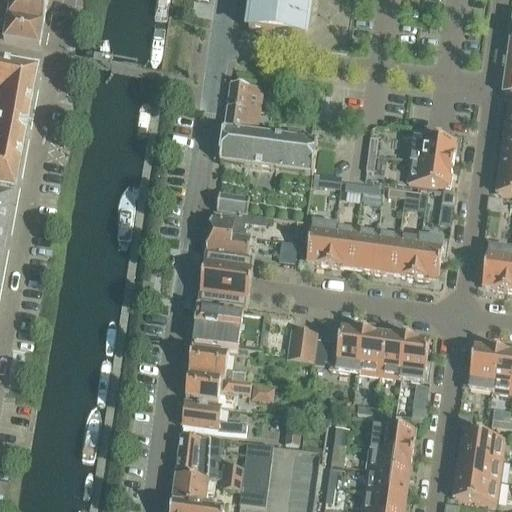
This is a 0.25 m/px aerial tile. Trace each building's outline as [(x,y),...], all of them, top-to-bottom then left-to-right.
[(9,8),(7,21),(43,28),(47,6),(15,0),(4,0),(3,7),(9,8)] [(252,0),(248,35),(306,43),(311,0),(252,0)] [(7,21),(3,44),(39,50),(43,28),(7,21)] [(0,254),(11,196),(12,196),(15,180),(23,137),(32,87),(35,71),(0,64),(0,254)] [(231,88),(228,111),(261,116),(264,92),(231,88)] [(298,108),(312,110),(315,95),(301,93),(298,108)] [(228,111),(225,135),(257,139),(261,116),(228,111)] [(288,134),(287,143),(296,144),(298,135),(288,134)] [(220,167),(312,180),(317,147),(304,145),(296,144),(287,143),(257,139),(225,135),(220,167)] [(298,135),(296,144),(304,145),(305,136),(298,135)] [(415,138),(411,166),(452,172),(454,158),(451,158),(452,149),(434,146),(435,140),(415,138)] [(370,144),(368,160),(372,161),(375,161),(378,144),(376,144),(370,144)] [(502,164),(500,177),(511,178),(511,157),(506,156),(505,164),(502,164)] [(368,160),(366,177),(368,177),(373,178),(375,161),(372,161),(368,160)] [(411,166),(408,188),(446,194),(447,185),(451,185),(452,172),(411,166)] [(511,201),(511,178),(500,177),(498,191),(501,191),(500,200),(511,201)] [(314,180),(313,187),(329,189),(330,181),(314,180)] [(345,196),(361,198),(362,191),(346,188),(345,196)] [(362,191),(361,198),(378,201),(379,193),(362,191)] [(389,194),(387,202),(404,204),(405,197),(389,194)] [(405,197),(404,204),(421,207),(422,199),(405,197)] [(442,209),(454,211),(456,199),(444,197),(442,209)] [(216,217),(233,219),(247,222),(249,203),(219,199),(216,217)] [(489,204),(487,215),(499,217),(501,205),(489,204)] [(212,218),(208,245),(223,247),(224,241),(230,242),(250,245),(251,244),(250,244),(250,240),(246,239),(246,235),(244,235),(245,229),(265,232),(266,224),(247,222),(233,219),(212,218)] [(297,227),(294,244),(302,245),(304,228),(297,227)] [(316,267),(316,270),(329,272),(335,230),(307,227),(304,246),(310,247),(307,266),(316,267)] [(335,230),(329,272),(343,274),(343,271),(351,272),(356,233),(335,230)] [(356,233),(351,272),(359,273),(359,276),(372,278),(378,236),(356,233)] [(378,236),(372,278),(386,280),(386,277),(394,278),(399,239),(378,236)] [(399,239),(394,278),(402,279),(401,282),(415,284),(421,242),(399,239)] [(227,263),(226,275),(252,279),(252,275),(253,266),(247,265),(249,253),(255,254),(256,246),(250,245),(230,242),(224,241),(223,247),(208,245),(206,260),(207,260),(227,263)] [(421,242),(415,284),(429,286),(429,283),(438,284),(440,266),(446,266),(449,247),(421,242)] [(285,248),(282,268),(295,270),(297,250),(285,248)] [(492,295),(505,296),(511,255),(483,251),(480,271),(486,272),(483,290),(492,291),(492,295)] [(205,268),(204,272),(226,275),(227,263),(207,260),(206,268),(205,268)] [(201,301),(200,309),(221,312),(222,299),(235,301),(249,303),(250,294),(252,279),(226,275),(204,272),(202,287),(200,301),(201,301)] [(222,299),(221,312),(233,314),(235,301),(222,299)] [(235,301),(233,314),(246,316),(247,307),(248,307),(249,303),(235,301)] [(197,331),(194,350),(237,356),(260,359),(265,324),(198,315),(196,331),(197,331)] [(291,335),(287,365),(314,369),(318,339),(291,335)] [(314,369),(314,371),(324,372),(325,367),(331,368),(330,375),(358,379),(364,337),(350,335),(350,339),(341,337),(338,356),(332,355),(333,348),(317,346),(314,369)] [(364,337),(358,379),(379,382),(385,343),(377,342),(377,339),(364,337)] [(385,343),(379,382),(401,385),(407,343),(393,341),(393,345),(385,343)] [(407,343),(401,385),(429,389),(432,369),(426,368),(429,350),(420,348),(420,345),(407,343)] [(465,374),(463,394),(491,397),(497,356),(483,354),(483,357),(474,356),(471,374),(465,374)] [(192,355),(189,380),(225,386),(244,388),(245,379),(226,376),(228,360),(192,355)] [(497,356),(491,397),(511,400),(511,361),(510,361),(510,358),(497,356)] [(189,380),(186,404),(217,409),(219,396),(250,400),(251,389),(244,388),(225,386),(189,380)] [(253,390),(251,405),(272,408),(275,394),(253,390)] [(182,432),(184,432),(218,437),(245,440),(246,433),(246,429),(231,428),(219,427),(220,413),(185,408),(182,432)] [(358,412),(357,419),(374,421),(375,414),(358,412)] [(375,414),(374,421),(390,424),(391,416),(375,414)] [(412,426),(424,428),(425,416),(414,415),(412,426)] [(459,421),(457,433),(469,435),(470,423),(459,421)] [(492,425),(491,433),(508,435),(509,427),(492,425)] [(375,426),(371,455),(412,461),(414,447),(411,446),(412,438),(394,435),(395,429),(375,426)] [(286,430),(284,449),(299,450),(300,432),(286,430)] [(336,433),(334,450),(341,451),(343,434),(336,433)] [(464,439),(461,453),(465,454),(463,462),(502,467),(505,445),(464,439)] [(181,443),(178,460),(208,464),(209,453),(222,454),(223,446),(181,443)] [(240,510),(255,511),(265,511),(273,453),(247,449),(240,510)] [(371,455),(368,476),(406,481),(407,474),(410,474),(412,461),(371,455)] [(178,460),(176,478),(223,484),(241,487),(242,480),(243,475),(225,473),(224,477),(217,476),(218,467),(208,466),(208,464),(178,460)] [(331,466),(331,471),(343,473),(345,462),(332,460),(331,466)] [(459,469),(457,483),(499,488),(502,467),(463,462),(462,469),(459,469)] [(330,476),(328,492),(335,493),(345,495),(346,485),(336,483),(337,477),(330,476)] [(368,476),(365,497),(406,503),(408,490),(405,489),(406,481),(368,476)] [(176,482),(172,508),(199,511),(204,511),(207,499),(213,500),(216,487),(176,482)] [(496,511),(499,488),(457,483),(455,496),(459,497),(457,505),(496,511)] [(223,484),(222,495),(240,497),(241,487),(223,484)] [(328,492),(325,509),(333,510),(335,493),(328,492)] [(365,497),(362,511),(404,511),(406,503),(365,497)]
